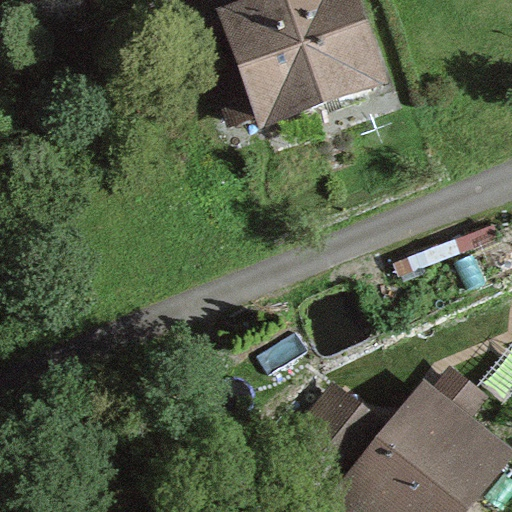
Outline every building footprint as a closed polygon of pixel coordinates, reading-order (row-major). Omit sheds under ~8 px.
[(63,0),(75,33),(172,0),(171,0),(63,0)] [(203,41),(232,124),(260,114),(264,124),(376,85),(345,0),(289,0),(228,22),(231,31),(203,41)] [(447,378),(341,511),(342,511),(448,511),(488,462),(453,434),(478,403),(447,378)] [(272,475),(313,508),(373,434),(332,401),(272,475)] [(17,511),(26,508),(27,511),(30,511),(47,505),(35,477),(13,486),(15,490),(0,496),(0,501),(4,511),(17,511)]
